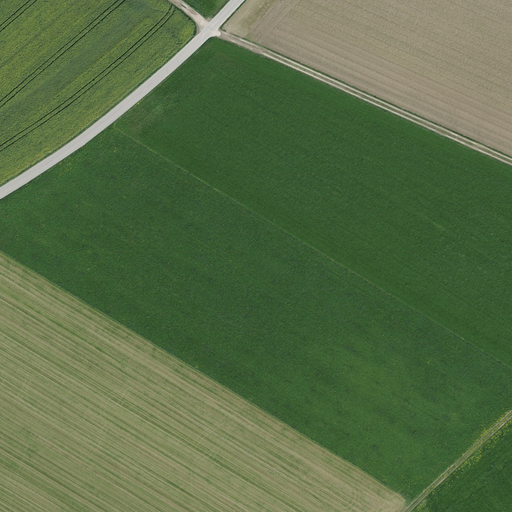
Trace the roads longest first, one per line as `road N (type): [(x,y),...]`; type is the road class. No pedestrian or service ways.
road 1 (track): [(209,28),(511,162)]
road 2 (unclassified): [(0,193),(133,97),(236,0)]
road 3 (track): [(408,511),(511,413)]
